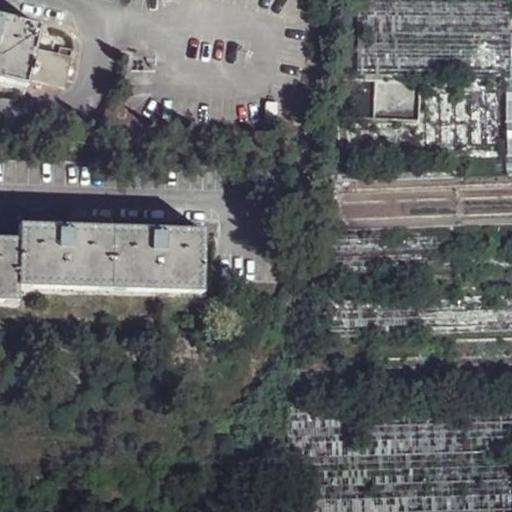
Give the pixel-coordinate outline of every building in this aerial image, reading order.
[(508,0),(359,0),(358,71),(509,72),(509,33),(508,0)] [(37,21),(0,12),(0,78),(22,84),(25,74),(64,83),(70,53),(68,53),(69,47),(58,44),(56,49),(32,45),(37,21)] [(511,126),(418,129),(332,127),(331,163),(511,157),(511,126)] [(511,160),(328,166),(328,183),(511,176),(511,160)] [(20,239),(0,237),(0,300),(16,301),(17,285),(203,294),(205,232),(21,223),(20,239)] [(511,229),(320,236),(320,252),(511,245),(511,229)] [(511,253),(316,260),(315,276),(511,269),(511,253)] [(511,301),(318,308),(319,332),(511,326),(511,301)] [(511,365),(292,373),(292,398),(511,391),(511,365)] [(511,511),(511,396),(288,405),(290,511),(511,511)]
